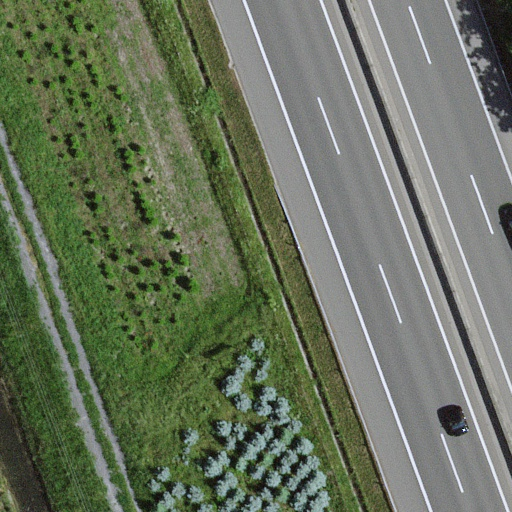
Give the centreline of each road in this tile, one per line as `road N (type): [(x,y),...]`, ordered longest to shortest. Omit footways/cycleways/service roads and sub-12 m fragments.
road 1 (motorway): [(283,0),(469,511)]
road 2 (track): [(131,511),(0,155)]
road 3 (motorway): [(511,282),(408,0)]
